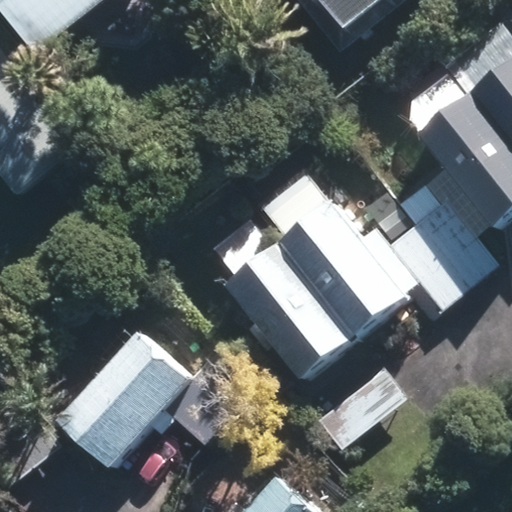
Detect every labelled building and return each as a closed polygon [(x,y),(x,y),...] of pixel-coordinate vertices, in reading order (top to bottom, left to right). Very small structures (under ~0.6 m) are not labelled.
[(109,0),(7,0),(48,50),(109,0)] [(302,0),(347,55),(414,0),(302,0)] [(30,67),(0,88),(0,161),(25,194),(89,146),(30,67)] [(511,70),(480,96),(511,135),(511,70)] [(511,226),(511,135),(480,96),(429,137),(454,167),(408,203),(425,224),(456,200),(485,237),(502,223),(507,230),(511,226)] [(425,224),(400,244),(427,278),(450,306),(505,261),(485,237),(456,200),(425,224)] [(349,201),(295,244),(370,337),(421,296),(415,288),(427,278),(400,244),(384,225),(374,233),(349,201)] [(314,381),(370,337),(295,244),(240,288),(314,381)] [(204,383),(154,333),(70,417),(120,467),(204,383)] [(416,402),(390,368),(320,423),(346,456),(416,402)] [(338,511),(290,471),(255,511),(338,511)]
